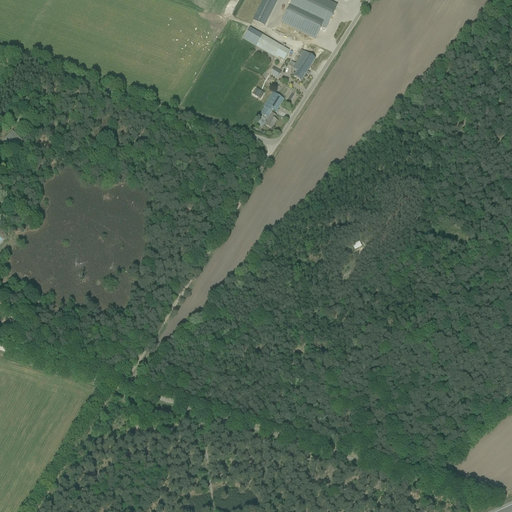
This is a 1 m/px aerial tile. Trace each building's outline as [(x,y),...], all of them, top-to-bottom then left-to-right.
[(264,26),(277,0),(262,0),(252,21),(264,26)] [(322,0),(292,0),(282,23),(315,39),(321,26),(326,28),(336,7),(322,0)] [(221,18),(225,8),(211,4),(207,13),(221,18)] [(284,60),(289,51),(249,28),(243,39),(274,57),(274,56),(278,58),(279,57),(284,60)] [(313,57),(301,50),(298,54),(300,56),(295,64),(291,61),(288,66),(296,71),(293,77),(297,79),(301,82),(305,75),(307,76),(309,73),(307,72),(315,59),(313,57)] [(277,79),(281,73),(273,68),(269,74),(277,79)] [(264,94),(256,89),(252,95),(260,100),(264,94)] [(278,110),(277,109),(284,99),(280,97),(272,92),(263,107),(264,108),(263,110),(261,114),(267,118),(272,110),(277,113),(278,110)] [(271,129),(277,121),(274,119),(276,116),(272,113),(264,125),(271,129)] [(22,141),(18,137),(12,132),(3,141),(10,147),(9,149),(12,152),(14,149),(14,148),(15,147),(12,144),(16,141),(19,144),(22,141)] [(354,249),(362,246),(360,241),(352,244),(354,249)]
